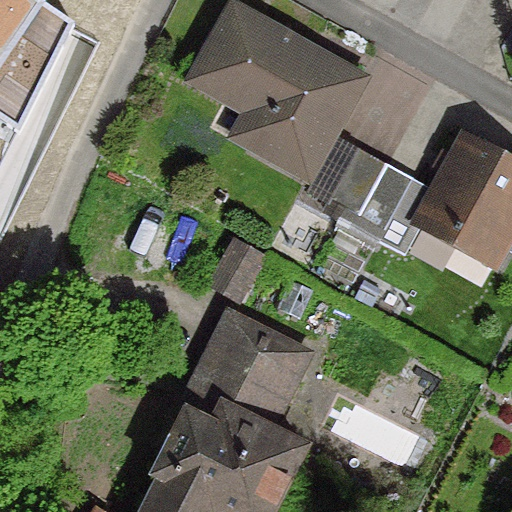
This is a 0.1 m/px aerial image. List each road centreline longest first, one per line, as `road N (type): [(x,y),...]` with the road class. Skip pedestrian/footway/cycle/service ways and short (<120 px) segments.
road 1 (residential): [(154,0),(65,192),(0,290)]
road 2 (residential): [(511,113),(284,0)]
